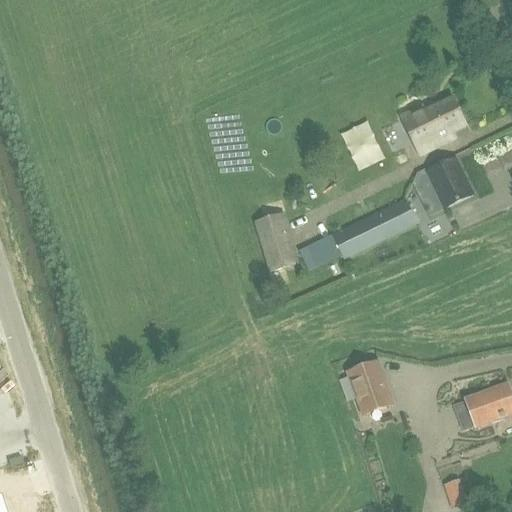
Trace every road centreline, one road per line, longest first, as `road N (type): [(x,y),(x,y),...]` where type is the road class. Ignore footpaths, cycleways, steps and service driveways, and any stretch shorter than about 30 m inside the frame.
road 1 (track): [(117,511),(0,137)]
road 2 (unclassified): [(72,511),(0,278)]
